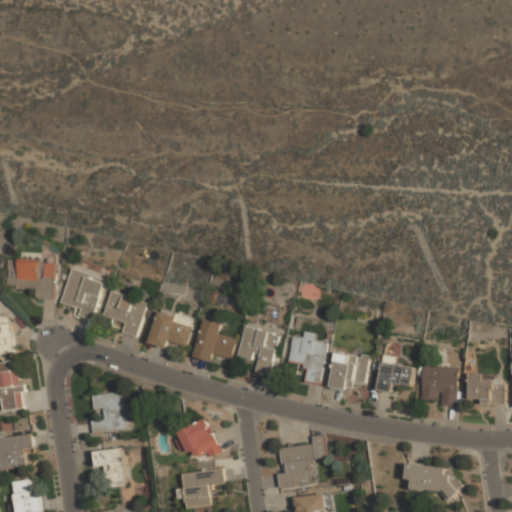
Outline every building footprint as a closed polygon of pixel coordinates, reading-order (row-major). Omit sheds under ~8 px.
[(37,301),(56,301),(57,263),(11,262),(10,288),(38,289),(37,301)] [(63,304),(80,310),(77,317),(94,322),(106,281),(73,271),(63,304)] [(106,319),(127,324),(124,335),(139,340),(149,303),(113,293),(106,319)] [(160,314),(152,341),(188,352),(196,325),(160,314)] [(0,355),(20,353),(14,315),(0,316),(0,355)] [(224,324),(205,319),(196,357),(216,362),(218,354),(235,358),(239,339),(222,335),(224,324)] [(470,340),(497,340),(497,324),(470,323),(470,340)] [(259,362),(256,374),(271,378),(281,335),(247,327),(240,357),(259,362)] [(321,385),(330,345),(316,342),(318,335),(307,332),(305,340),(296,338),(290,364),(308,367),(305,381),(321,385)] [(367,384),(371,358),(337,352),(331,389),(353,392),(355,382),(367,384)] [(0,387),(2,411),(27,409),(23,361),(0,362),(0,387)] [(379,391),(398,394),(399,385),(415,388),(418,367),(383,362),(379,391)] [(461,368),(425,367),(424,405),(459,406),(461,368)] [(506,405),(506,377),(471,377),(471,405),(506,405)] [(92,398),(94,411),(103,410),(105,421),(92,423),(94,435),(130,429),(124,393),(92,398)] [(223,450),(209,419),(175,434),(183,452),(191,449),(197,462),(223,450)] [(29,468),(28,450),(35,450),(34,436),(1,438),(3,470),(29,468)] [(313,485),(311,461),(328,459),(326,436),(312,438),(313,446),(279,450),(282,488),(313,485)] [(125,449),(96,452),(98,469),(106,468),(108,488),(129,486),(125,449)] [(409,464),(407,480),(414,481),(413,492),(458,498),(462,472),(409,464)] [(227,486),(225,469),(184,474),(188,509),(217,505),(215,487),(227,486)] [(44,497),(34,498),(32,480),(15,482),(17,511),(36,511),(45,511),(44,497)] [(329,511),(328,494),(296,498),(297,511),(329,511)]
